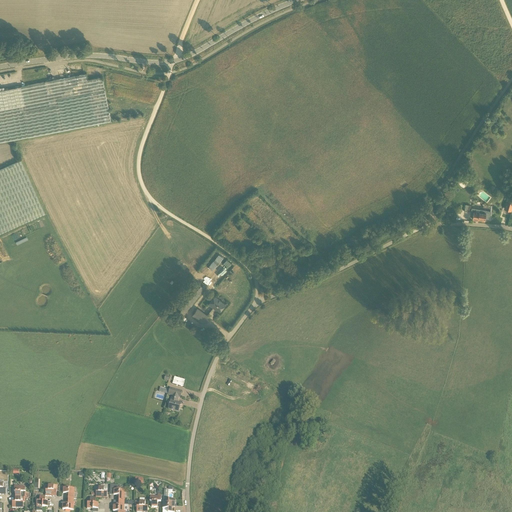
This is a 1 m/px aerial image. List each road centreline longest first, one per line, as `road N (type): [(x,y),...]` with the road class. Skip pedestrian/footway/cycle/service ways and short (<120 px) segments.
road 1 (track): [(163,90),(139,152),(146,194),(236,257)]
road 2 (unclassified): [(187,479),(216,359),(258,301)]
road 3 (unclassified): [(258,301),(420,227)]
road 4 (tertiary): [(0,67),(78,55),(174,60)]
road 5 (tertiary): [(174,60),(297,0)]
road 6 (track): [(446,179),(511,76)]
